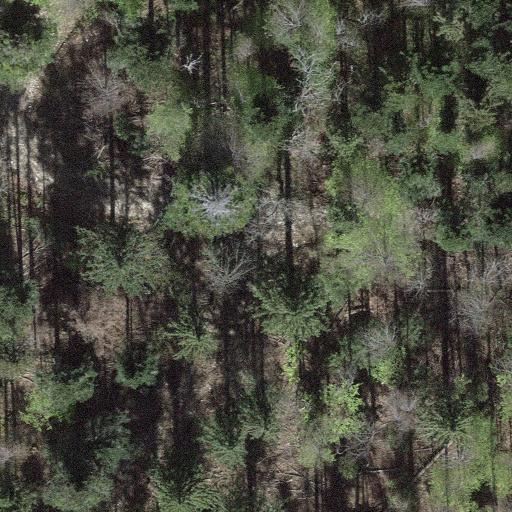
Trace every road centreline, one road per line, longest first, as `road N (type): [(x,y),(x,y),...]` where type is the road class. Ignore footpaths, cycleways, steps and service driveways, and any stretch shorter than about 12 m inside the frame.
road 1 (track): [(60,0),(45,16),(8,145),(102,202),(293,213),(511,211)]
road 2 (track): [(104,511),(169,429),(293,213)]
